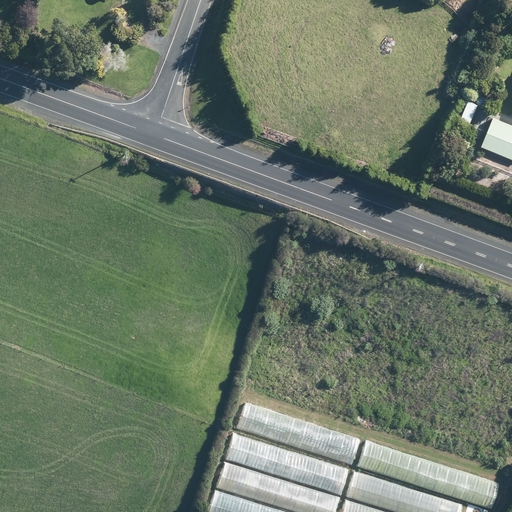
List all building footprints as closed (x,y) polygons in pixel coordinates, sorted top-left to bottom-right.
[(137,33),(119,23),(113,33),(131,43),(137,33)] [(477,87),(466,86),(465,97),(476,98),(477,87)] [(511,126),(493,119),(482,147),(511,158),(511,126)] [(243,403),(235,429),(352,466),(360,439),(243,403)] [(351,471),(343,498),(389,511),(460,511),(462,505),(351,471)]
